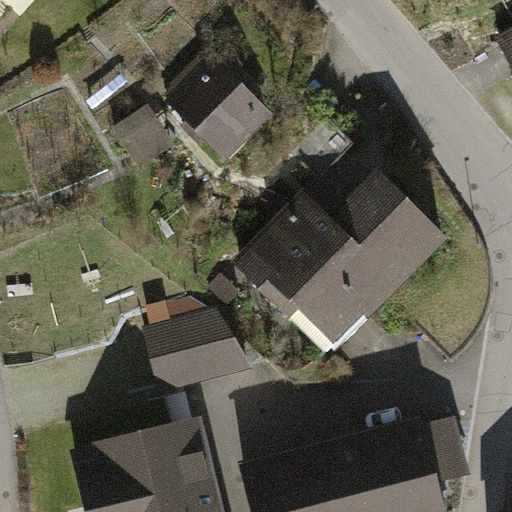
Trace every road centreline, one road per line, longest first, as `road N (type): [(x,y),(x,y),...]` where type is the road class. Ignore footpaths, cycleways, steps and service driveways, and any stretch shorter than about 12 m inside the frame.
road 1 (residential): [(354,0),(511,193)]
road 2 (residential): [(511,335),(481,511)]
